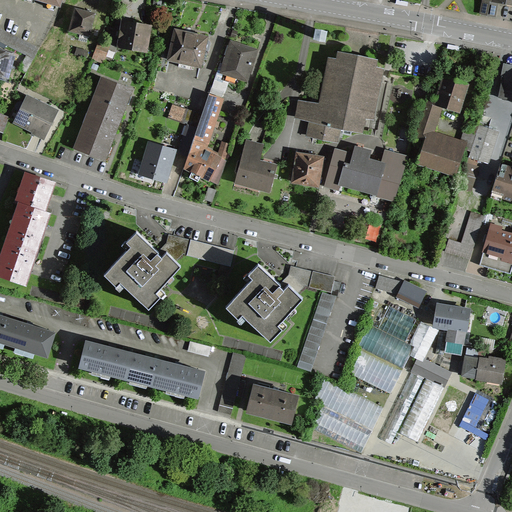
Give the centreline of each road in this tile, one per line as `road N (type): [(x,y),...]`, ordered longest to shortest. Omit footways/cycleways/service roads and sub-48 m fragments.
road 1 (residential): [(0,146),(212,217),(511,296)]
road 2 (residential): [(467,511),(0,381)]
road 3 (primary): [(511,39),(295,0)]
